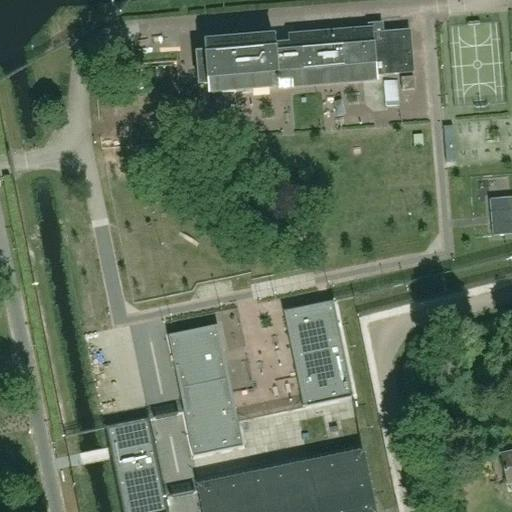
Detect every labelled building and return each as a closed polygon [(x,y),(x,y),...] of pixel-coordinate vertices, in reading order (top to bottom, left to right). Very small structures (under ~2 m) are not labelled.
[(196,53),(197,67),(199,85),(209,84),(210,94),(279,88),(278,80),(292,79),(293,88),(376,81),(376,75),(413,71),(409,31),(385,33),(383,33),(382,25),(367,26),(368,29),(289,35),(290,43),(275,44),(274,36),(205,42),(206,52),(196,53)] [(464,59),(465,78),(487,77),(486,58),(464,59)] [(402,92),(414,90),(413,78),(401,79),(402,92)] [(487,91),(487,79),(465,79),(465,91),(487,91)] [(395,121),(412,121),(413,95),(396,95),(395,121)] [(409,201),(456,197),(452,143),(405,146),(409,201)] [(392,200),(388,146),(363,148),(342,149),(346,202),(392,200)] [(511,198),(489,200),(492,238),(511,236),(511,198)] [(284,314),(304,410),(354,399),(333,303),(284,314)] [(218,327),(168,337),(193,458),(243,448),(218,327)] [(157,511),(156,506),(166,504),(149,421),(105,430),(122,511),(157,511)] [(202,487),(206,511),(380,511),(368,453),(202,487)] [(511,453),(500,456),(506,485),(511,484),(511,453)]
